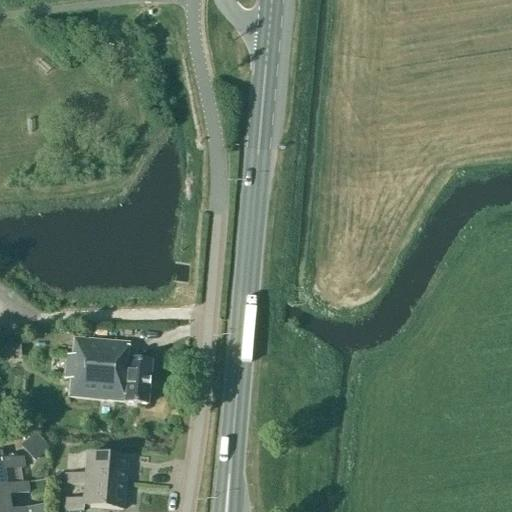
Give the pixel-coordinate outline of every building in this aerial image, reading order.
[(68,399),(148,406),(151,363),(127,361),(129,345),(74,341),(72,357),(66,356),(64,380),(70,381),(68,399)] [(49,449),(35,434),(20,448),(34,463),(49,449)] [(65,475),(64,485),(84,487),(84,482),(124,485),(127,459),(87,456),(85,477),(65,475)] [(0,493),(7,492),(6,487),(4,472),(24,468),(22,458),(1,462),(2,466),(0,466),(0,493)] [(63,500),(62,510),(80,511),(109,511),(110,510),(122,511),(124,485),(84,482),(84,487),(83,502),(63,500)] [(28,493),(26,483),(6,487),(7,492),(0,493),(0,511),(10,511),(11,511),(8,497),(28,493)]
